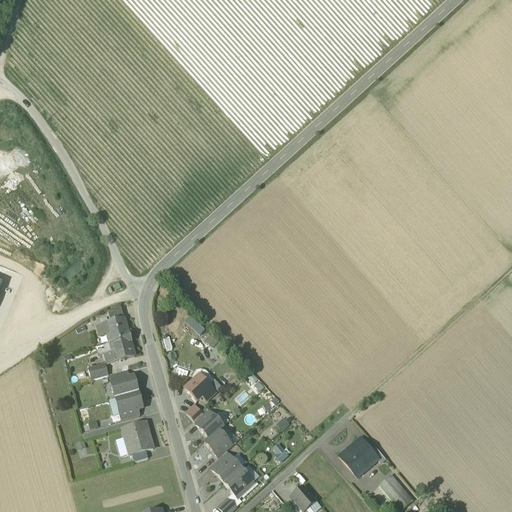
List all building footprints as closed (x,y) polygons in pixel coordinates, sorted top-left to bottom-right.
[(120,308),(107,312),(110,323),(123,319),(120,308)] [(110,323),(97,327),(99,336),(107,334),(110,344),(129,338),(123,319),(110,323)] [(199,335),(203,330),(192,319),(187,324),(199,335)] [(216,343),(210,337),(204,343),(210,349),(216,343)] [(129,338),(110,344),(112,352),(104,354),(107,364),(134,357),(129,338)] [(104,365),(88,370),(91,381),(108,377),(104,365)] [(126,372),(109,376),(111,383),(128,378),(126,372)] [(214,393),(199,376),(185,389),(196,401),(202,397),(205,401),(214,393)] [(111,383),(110,383),(115,399),(137,393),(133,377),(128,378),(111,383)] [(258,380),(253,384),(259,391),(264,386),(258,380)] [(137,393),(115,399),(119,415),(120,415),(137,410),(141,409),(137,393)] [(195,406),(186,414),(194,423),(203,415),(195,406)] [(137,410),(120,415),(122,422),(139,417),(137,410)] [(203,415),(194,423),(199,429),(213,416),(208,411),(203,415)] [(213,416),(199,429),(208,440),(218,430),(223,427),(213,416)] [(145,422),(121,429),(129,455),(131,455),(145,451),(153,449),(145,422)] [(96,424),(80,428),(82,435),(98,431),(96,424)] [(208,440),(204,444),(214,455),(214,454),(228,441),(218,430),(208,440)] [(360,439),(347,451),(346,449),(338,456),(356,478),(378,460),(360,439)] [(292,445),(288,440),(283,444),(288,449),(292,445)] [(228,441),(214,454),(218,459),(226,452),(233,446),(228,441)] [(272,447),(276,452),(273,454),(280,462),(289,455),(278,442),(272,447)] [(145,451),(131,455),(133,462),(147,458),(145,451)] [(218,459),(209,467),(215,473),(232,459),(226,452),(218,459)] [(215,473),(215,474),(224,483),(240,468),(232,459),(215,473)] [(240,468),(224,483),(233,493),(249,478),(240,468)] [(413,500),(391,475),(379,485),(400,511),(413,500)] [(249,478),(233,493),(239,499),(255,485),(249,478)] [(302,486),(289,498),(294,504),(295,504),(302,511),(303,511),(305,510),(315,502),(302,486)] [(227,499),(218,508),(221,511),(231,511),(235,509),(227,499)]
